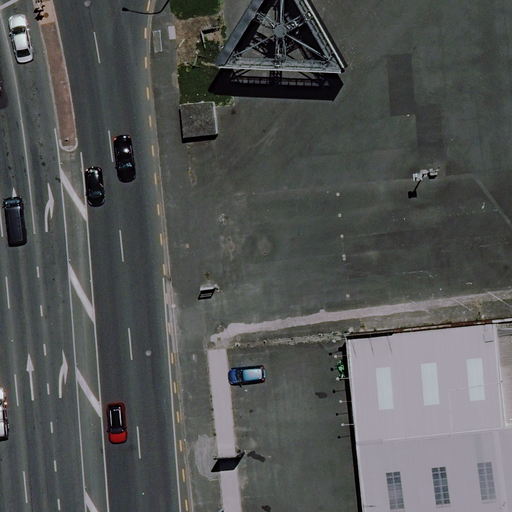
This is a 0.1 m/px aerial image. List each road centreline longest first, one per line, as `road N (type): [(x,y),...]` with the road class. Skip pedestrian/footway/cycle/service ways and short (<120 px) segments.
road 1 (trunk): [(96,511),(69,156)]
road 2 (trunk): [(116,0),(69,156)]
road 3 (trunk): [(69,156),(42,0)]
